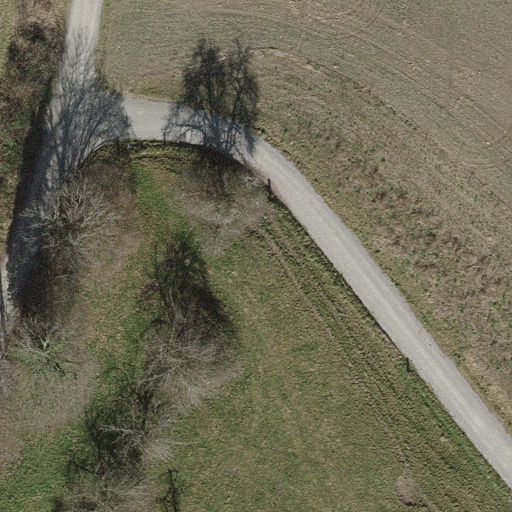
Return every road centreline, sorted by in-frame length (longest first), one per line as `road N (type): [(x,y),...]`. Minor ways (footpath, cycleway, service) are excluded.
road 1 (track): [(76,118),(198,127),(309,204),(511,470)]
road 2 (track): [(76,118),(0,308)]
